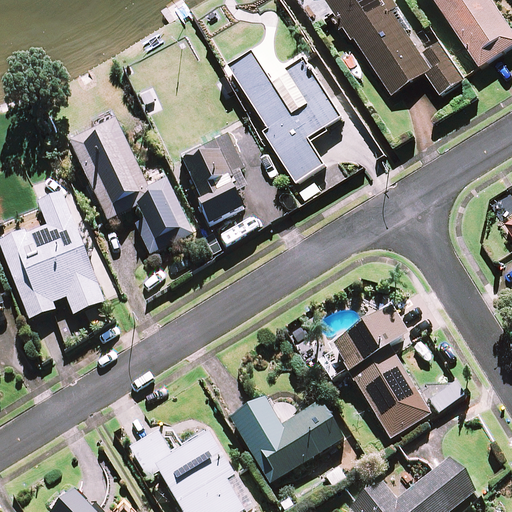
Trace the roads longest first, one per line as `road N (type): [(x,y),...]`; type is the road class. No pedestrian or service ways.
road 1 (residential): [(0,445),(407,209)]
road 2 (track): [(407,209),(390,152),(311,32)]
road 3 (residential): [(407,209),(511,381)]
road 4 (residential): [(407,209),(511,137)]
